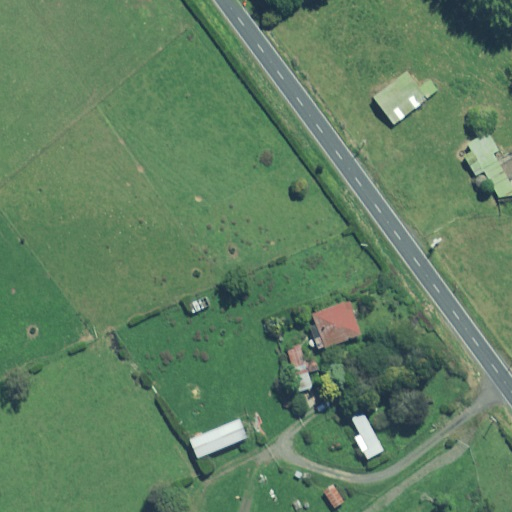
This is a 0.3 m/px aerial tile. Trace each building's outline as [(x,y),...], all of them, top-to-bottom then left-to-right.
[(424,87),(412,71),(377,98),(398,125),(443,91),(434,79),(424,87)] [(488,171),(503,197),(511,196),(511,177),(498,154),(498,153),(503,150),(495,135),(466,152),(479,176),(488,171)] [(368,334),(356,301),(317,314),(329,348),(368,334)] [(306,348),(291,352),(303,392),(317,388),(313,372),(323,370),(320,360),(310,363),(306,348)] [(389,450),(367,411),(355,418),(364,435),(359,438),(371,460),(389,450)] [(251,438),(244,420),(194,440),(202,459),(251,438)] [(350,502),(338,487),(328,494),(340,510),(350,502)]
